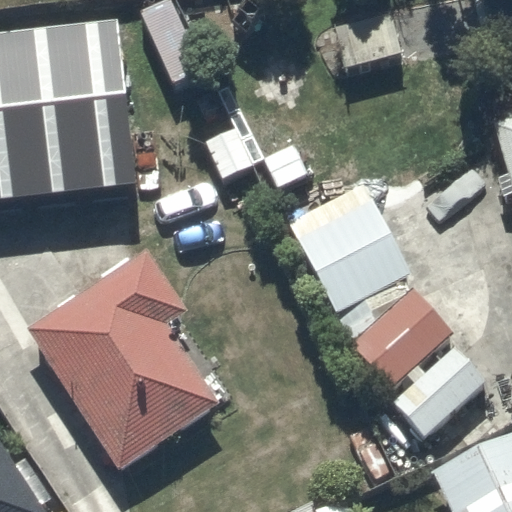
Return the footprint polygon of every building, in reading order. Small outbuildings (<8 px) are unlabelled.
[(147,6),(73,11),(74,24),(92,23),(96,70),(107,80),(153,77),(147,6)] [(0,192),(47,259),(143,191),(66,83),(0,130),(0,192)] [(511,207),(511,129),(496,134),(510,185),(497,188),(502,210),(511,207)] [(336,326),(403,291),(413,285),(363,194),(287,235),(336,326)] [(27,343),(118,484),(219,420),(167,339),(186,326),(148,266),(27,343)] [(403,291),(336,326),(353,358),(391,402),(421,377),(426,382),(392,412),(424,450),(448,427),(469,448),(492,427),(470,404),(485,390),(453,357),(432,377),(427,371),(454,345),(403,291)] [(511,511),(511,444),(431,483),(445,511),(511,511)] [(0,511),(53,511),(27,470),(16,477),(0,451),(0,511)]
